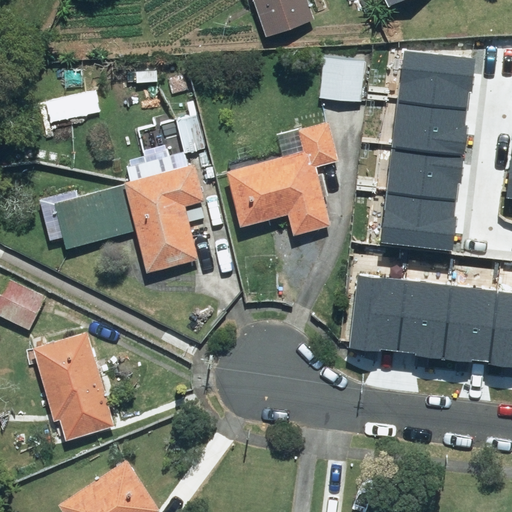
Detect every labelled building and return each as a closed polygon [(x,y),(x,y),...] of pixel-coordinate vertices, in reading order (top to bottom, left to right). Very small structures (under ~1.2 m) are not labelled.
[(315,13),(311,0),(261,0),(270,27),(315,13)] [(380,243),(452,252),(476,59),(404,50),(380,243)] [(369,56),(329,54),(327,96),(367,98),(369,56)] [(203,140),(193,101),(166,108),(176,147),(203,140)] [(295,133),(301,155),(226,173),(239,228),(284,217),(289,236),(324,228),(310,170),(332,164),(323,126),(295,133)] [(196,263),(182,208),(201,203),(191,166),(51,202),(61,239),(62,239),(65,250),(139,231),(150,274),(196,263)] [(10,273),(0,288),(0,306),(31,326),(49,298),(10,273)] [(511,292),(358,274),(349,348),(511,367),(511,292)] [(114,425),(86,333),(36,349),(64,441),(114,425)] [(157,511),(158,511),(126,461),(60,503),(65,511),(157,511)]
